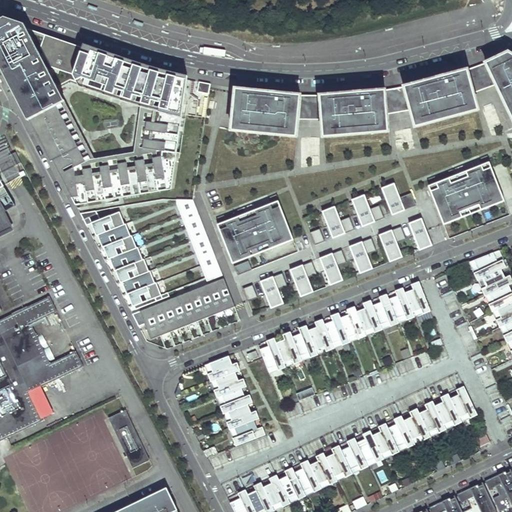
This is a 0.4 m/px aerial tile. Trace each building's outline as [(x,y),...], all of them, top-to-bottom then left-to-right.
[(5,25),(0,27),(0,63),(28,116),(76,208),(172,190),(181,124),(186,82),(178,80),(170,78),(164,77),(161,76),(158,75),(152,73),(145,71),(143,71),(139,69),(135,68),(125,65),(117,62),(109,59),(100,56),(91,54),(83,51),(35,35),(26,32),(17,29),(5,25)] [(84,48),(83,51),(91,54),(100,56),(109,59),(117,62),(125,65),(135,68),(139,69),(143,71),(145,71),(152,73),(158,75),(161,76),(164,77),(170,78),(178,80),(186,82),(187,78),(165,73),(146,68),(84,48)] [(511,118),(511,55),(508,53),(485,64),(496,86),(511,118)] [(496,86),(485,64),(472,69),(466,71),(473,94),(478,92),(496,86)] [(473,94),(466,71),(404,88),(410,111),(415,129),(478,111),(473,94)] [(209,89),(210,86),(198,84),(196,95),(208,97),(209,89)] [(410,111),(404,88),(389,91),(384,92),(387,116),(393,115),(410,111)] [(298,121),(300,97),(245,92),(236,92),(236,94),(231,133),(296,139),(298,121)] [(387,116),(384,92),(319,97),(322,121),(323,139),(388,134),(387,116)] [(312,97),(300,97),(298,121),(311,121),(322,121),(319,97),(312,97)] [(21,163),(15,152),(9,155),(14,166),(21,163)] [(484,170),(482,166),(438,184),(439,188),(432,191),(444,223),(445,226),(506,201),(492,167),(484,170)] [(4,187),(0,179),(0,210),(3,209),(0,203),(0,201),(6,211),(15,206),(4,187)] [(403,202),(396,184),(383,189),(393,216),(406,211),(405,208),(403,202)] [(372,210),(366,195),(353,201),(364,228),(377,222),(372,210)] [(403,202),(405,208),(419,202),(417,196),(403,202)] [(223,278),(194,203),(175,200),(208,284),(223,278)] [(405,208),(406,211),(421,205),(419,202),(405,208)] [(274,210),(272,205),(227,223),(229,227),(221,231),(234,265),(295,240),(282,206),(274,210)] [(386,219),(381,206),(372,210),(377,222),(386,219)] [(342,221),(336,207),(323,212),(334,239),(347,234),(342,221)] [(0,233),(12,228),(3,209),(0,210),(0,233)] [(97,212),(81,217),(87,229),(92,226),(97,239),(99,239),(104,251),(105,250),(110,262),(111,262),(116,274),(117,274),(122,286),(123,285),(134,309),(135,309),(137,313),(166,301),(164,296),(163,296),(158,283),(157,284),(152,272),(150,272),(146,260),(144,261),(139,248),(138,249),(133,236),(132,237),(127,225),(126,225),(121,213),(100,220),(97,212)] [(357,230),(352,217),(342,221),(347,234),(357,230)] [(420,250),(421,251),(434,246),(427,230),(423,219),(410,224),(420,250)] [(393,231),(398,244),(407,240),(402,227),(393,231)] [(326,242),(321,230),(311,233),(316,246),(326,242)] [(391,262),(391,263),(404,258),(398,244),(393,231),(381,236),(391,262)] [(364,243),(369,256),(378,252),(373,239),(364,243)] [(361,273),(362,275),(374,270),(369,256),(364,243),(351,248),(361,273)] [(334,255),(339,267),(348,264),(343,251),(334,255)] [(506,267),(498,251),(474,260),(479,271),(474,274),(478,281),(482,279),(501,270),(506,267)] [(331,285),(332,287),(345,282),(339,267),(334,255),(321,260),(331,285)] [(474,260),(469,262),(471,266),(474,274),(479,271),(474,260)] [(235,267),(238,273),(252,267),(250,262),(235,267)] [(304,266),(310,279),(318,276),(313,263),(304,266)] [(302,297),(303,298),(315,293),(310,279),(304,266),(292,271),(302,297)] [(238,273),(239,276),(253,271),(252,267),(238,273)] [(511,283),(511,279),(510,276),(505,278),(501,270),(482,279),(486,287),(482,289),(485,296),(490,294),(509,285),(511,283)] [(275,278),(280,291),(289,287),(284,275),(275,278)] [(447,277),(446,275),(434,281),(435,283),(442,297),(445,295),(445,296),(450,294),(449,292),(453,290),(447,277)] [(272,308),(273,310),(285,305),(280,291),(275,278),(262,283),(272,308)] [(482,279),(478,281),(479,283),(482,289),(486,287),(482,279)] [(225,281),(134,317),(140,329),(146,327),(153,342),(236,309),(235,306),(225,281)] [(431,311),(419,282),(411,285),(413,290),(405,293),(413,313),(421,309),(423,314),(431,311)] [(511,291),(509,285),(490,294),(494,302),(489,305),(493,312),(497,310),(511,302),(511,291)] [(249,301),(250,303),(259,299),(254,286),(245,290),(249,301)] [(413,313),(405,293),(403,288),(395,291),(397,296),(389,299),(396,319),(405,316),(407,321),(414,318),(413,313)] [(455,293),(453,290),(449,292),(450,294),(445,296),(445,295),(442,297),(443,299),(449,314),(462,307),(455,293)] [(396,319),(389,299),(387,294),(379,297),(381,302),(373,306),(380,325),(389,322),(391,327),(398,324),(396,319)] [(490,294),(485,296),(486,298),(489,305),(494,302),(490,294)] [(0,441),(43,420),(30,392),(83,367),(76,351),(50,364),(31,324),(57,312),(49,297),(0,320),(0,441)] [(380,325),(373,306),(371,301),(363,304),(365,309),(357,312),(364,332),(373,328),(375,333),(382,330),(380,325)] [(511,302),(497,310),(501,318),(497,320),(500,328),(505,325),(511,321),(511,302)] [(364,332),(357,312),(355,307),(347,310),(349,315),(341,318),(348,338),(357,334),(359,339),(366,337),(364,332)] [(463,309),(462,307),(449,314),(450,315),(456,328),(459,326),(460,327),(465,325),(464,323),(468,321),(463,309)] [(497,310),(493,312),(494,314),(497,320),(501,318),(497,310)] [(348,338),(341,318),(339,313),(331,316),(333,321),(325,325),(332,344),(341,341),(343,346),(350,343),(348,338)] [(332,344),(325,325),(322,320),(315,322),(317,327),(308,331),(316,351),(324,347),(327,352),(334,349),(332,344)] [(470,325),(468,321),(464,323),(465,325),(460,327),(459,326),(456,328),(458,331),(464,345),(477,339),(470,325)] [(505,325),(500,328),(501,329),(504,336),(509,333),(505,325)] [(316,351),(308,331),(307,326),(299,329),(301,334),(292,337),(300,357),(308,353),(310,358),(318,355),(316,351)] [(300,357),(292,337),(290,332),(283,335),(284,340),(276,343),(284,363),(292,360),(294,365),(302,362),(300,357)] [(284,363),(276,343),(274,339),(266,342),(268,346),(259,350),(263,358),(267,370),(276,366),(278,371),(286,368),(284,363)] [(443,345),(440,339),(431,343),(433,349),(443,345)] [(477,340),(477,339),(464,345),(465,346),(471,359),(474,357),(475,359),(479,356),(478,354),(483,352),(477,340)] [(369,340),(358,344),(368,373),(378,370),(369,340)] [(449,358),(444,345),(427,351),(428,353),(426,354),(428,359),(430,358),(433,364),(449,358)] [(256,350),(247,354),(249,359),(258,355),(256,350)] [(433,364),(430,358),(428,359),(426,354),(428,353),(427,351),(411,357),(417,370),(433,364)] [(485,356),(483,352),(478,354),(479,356),(475,359),(474,357),(471,359),(473,362),(479,376),(491,370),(485,356)] [(216,382),(236,374),(241,372),(238,364),(233,366),(229,356),(209,364),(212,373),(207,375),(211,384),(216,382)] [(417,370),(411,357),(395,364),(396,366),(394,367),(396,371),(398,371),(401,377),(417,370)] [(209,364),(204,366),(207,375),(212,373),(209,364)] [(401,377),(398,371),(396,371),(394,367),(396,366),(395,364),(379,370),(384,383),(401,377)] [(362,376),(359,369),(353,372),(355,378),(362,376)] [(384,383),(379,370),(363,376),(364,378),(362,379),(364,384),(366,383),(368,389),(384,383)] [(492,372),(491,370),(479,376),(480,378),(486,390),(489,389),(490,390),(494,388),(493,386),(498,383),(492,372)] [(222,398),(242,390),(247,388),(243,380),(239,381),(236,374),(216,382),(219,389),(214,391),(217,400),(222,398)] [(464,387),(458,374),(442,382),(448,394),(456,390),(464,387)] [(368,389),(366,383),(364,384),(362,379),(364,378),(363,376),(347,383),(352,395),(368,389)] [(448,394),(442,382),(426,390),(427,392),(428,391),(430,396),(428,397),(430,401),(432,400),(433,402),(441,398),(448,394)] [(352,395),(347,383),(331,389),(332,391),(330,392),(332,397),(334,396),(336,402),(352,395)] [(500,388),(498,383),(493,386),(494,388),(490,390),(489,389),(486,390),(488,394),(494,407),(506,401),(500,388)] [(299,401),(315,394),(312,387),(296,394),(299,401)] [(477,415),(464,387),(456,390),(459,395),(451,399),(459,418),(468,414),(470,419),(477,415)] [(332,397),(330,392),(332,391),(331,389),(315,395),(320,408),(336,402),(334,396),(332,397)] [(229,414),(248,406),(253,404),(250,396),(245,398),(242,390),(222,398),(225,405),(220,407),(224,416),(229,414)] [(430,401),(428,397),(430,396),(428,391),(427,392),(426,390),(411,396),(417,409),(425,405),(433,402),(432,400),(430,401)] [(451,399),(448,394),(441,398),(443,403),(435,407),(444,425),(452,421),(454,426),(462,423),(459,418),(451,399)] [(320,408),(315,395),(299,402),(300,404),(298,405),(299,409),(302,408),(304,414),(320,408)] [(417,409),(411,396),(395,404),(396,407),(397,406),(399,411),(397,412),(399,416),(401,415),(402,416),(417,409)] [(511,413),(507,403),(506,401),(494,407),(495,409),(500,422),(504,420),(504,421),(509,419),(508,417),(511,414),(511,413)] [(304,414),(302,408),(299,409),(298,405),(300,404),(299,402),(282,408),(287,421),(304,414)] [(444,425),(435,407),(433,402),(425,405),(427,410),(420,414),(428,433),(436,429),(438,434),(446,430),(444,425)] [(399,416),(397,412),(399,411),(397,406),(396,407),(395,404),(380,411),(386,424),(394,420),(402,416),(401,415),(399,416)] [(259,421),(256,412),(251,414),(248,406),(229,414),(232,422),(227,424),(230,432),(235,430),(255,422),(259,421)] [(149,461),(127,409),(107,417),(130,469),(149,461)] [(428,433),(420,414),(417,409),(410,413),(412,418),(404,421),(413,440),(421,436),(423,441),(431,437),(428,433)] [(386,424),(380,411),(363,419),(364,421),(366,421),(368,425),(365,426),(368,431),(370,430),(370,431),(378,428),(386,424)] [(511,414),(508,417),(509,419),(504,421),(504,420),(500,422),(502,425),(507,436),(511,434),(511,414)] [(413,440),(404,421),(402,416),(394,420),(396,425),(388,429),(397,447),(405,444),(407,449),(415,445),(413,440)] [(363,419),(349,426),(355,439),(363,435),(370,431),(370,430),(368,431),(365,426),(368,425),(366,421),(364,421),(363,419)] [(266,436),(263,429),(258,430),(255,422),(235,430),(238,438),(233,440),(236,448),(248,443),(261,438),(266,436)] [(397,447),(388,429),(386,424),(378,428),(381,432),(373,436),(382,455),(390,451),(392,456),(399,452),(397,447)] [(349,426),(332,434),(333,436),(334,436),(336,440),(334,441),(336,446),(339,445),(339,446),(347,442),(355,439),(349,426)] [(235,430),(230,432),(233,440),(238,438),(235,430)] [(382,455),(373,436),(370,431),(363,435),(365,440),(357,443),(366,462),(374,458),(376,463),(384,459),(382,455)] [(279,446),(274,433),(266,436),(261,438),(266,451),(279,446)] [(336,446),(334,441),(336,440),(334,436),(333,436),(332,434),(317,441),(324,454),(332,449),(339,446),(339,445),(336,446)] [(266,451),(261,438),(248,443),(253,456),(266,451)] [(349,447),(341,451),(350,469),(358,466),(361,471),(368,467),(366,462),(357,443),(355,439),(347,442),(349,447)] [(317,441),(301,449),(302,451),(303,450),(305,455),(303,456),(305,460),(307,459),(308,461),(316,457),(324,454),(317,441)] [(253,456),(248,443),(236,448),(235,449),(240,461),(253,456)] [(350,469),(341,451),(339,446),(332,449),(334,454),(326,458),(335,477),(343,473),(345,478),(353,474),(350,469)] [(205,452),(208,459),(219,455),(216,448),(205,452)] [(240,461),(235,449),(222,454),(227,466),(240,461)] [(301,449),(287,456),(292,468),(300,464),(308,461),(307,459),(305,460),(303,456),(305,455),(303,450),(302,451),(301,449)] [(227,466),(222,454),(219,455),(208,459),(214,472),(227,466)] [(335,477),(326,458),(324,454),(316,457),(319,462),(310,466),(319,484),(327,480),(330,485),(337,482),(335,477)] [(292,468),(287,456),(270,464),(271,466),(272,465),(274,470),(272,471),(274,475),(276,474),(277,476),(292,468)] [(433,464),(437,472),(445,468),(441,460),(433,464)] [(319,484),(310,466),(308,461),(300,464),(303,469),(295,473),(304,492),(312,488),(314,492),(321,489),(319,484)] [(274,475),(272,471),(274,470),(272,465),(271,466),(270,464),(255,470),(261,483),(269,479),(277,476),(276,474),(274,475)] [(304,492),(295,473),(292,468),(285,472),(287,477),(279,480),(288,499),(296,495),(298,500),(306,496),(304,492)] [(261,483),(255,470),(239,478),(240,480),(241,480),(243,484),(241,485),(243,490),(245,489),(246,490),(261,483)] [(506,471),(485,481),(489,490),(502,484),(508,498),(511,497),(511,499),(511,472),(511,471),(509,472),(507,473),(506,471)] [(288,499),(279,480),(277,476),(269,479),(271,484),(263,488),(272,506),(280,503),(282,508),(290,504),(288,499)] [(243,490),(241,485),(243,484),(241,480),(240,480),(239,478),(222,486),(228,499),(237,494),(246,490),(245,489),(243,490)] [(402,482),(405,487),(412,484),(410,479),(402,482)] [(272,506),(263,488),(261,483),(253,487),(256,492),(248,495),(255,511),(260,511),(264,510),(265,511),(273,511),(275,511),(272,506)] [(478,484),(457,494),(461,503),(474,497),(480,511),(483,510),(483,511),(492,511),(496,510),(484,484),(481,485),(479,486),(478,484)] [(393,493),(399,490),(396,485),(390,487),(393,493)] [(126,511),(134,509),(143,504),(145,509),(150,506),(148,502),(168,492),(166,488),(115,511),(126,511)] [(255,511),(248,495),(246,490),(237,494),(240,499),(230,504),(234,511),(255,511)] [(172,511),(177,510),(168,492),(148,502),(150,506),(145,509),(143,504),(134,509),(126,511),(172,511)] [(382,497),(380,492),(368,498),(371,503),(382,497)] [(367,505),(363,497),(354,502),(357,509),(367,505)] [(450,498),(429,508),(431,511),(442,511),(446,510),(446,511),(462,511),(456,497),(453,498),(451,499),(450,498)]
